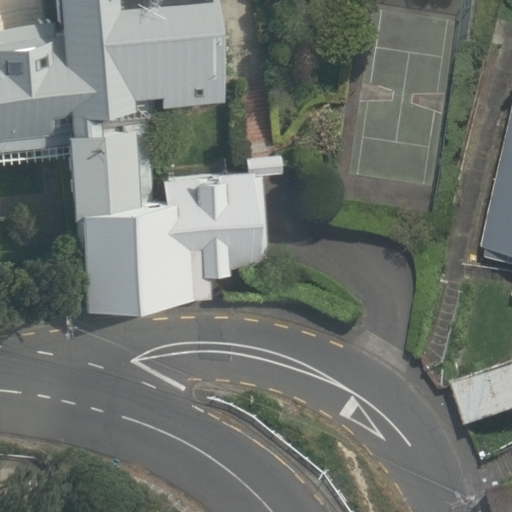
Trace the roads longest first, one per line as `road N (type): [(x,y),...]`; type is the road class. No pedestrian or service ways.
road 1 (residential): [(57,390),(167,347),(228,349),(285,364),(352,392),(409,448),(437,511)]
road 2 (residential): [(273,511),(256,487),(186,441),(57,390)]
